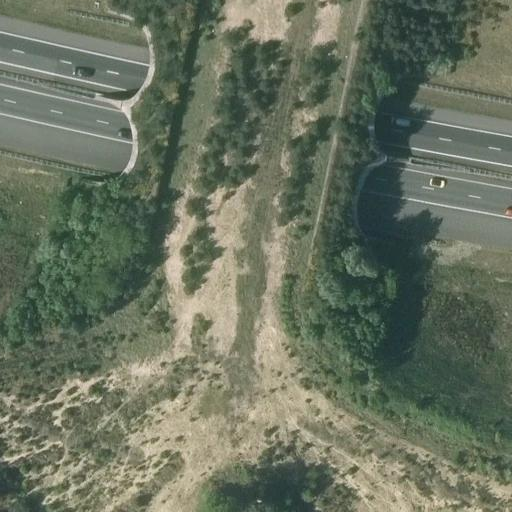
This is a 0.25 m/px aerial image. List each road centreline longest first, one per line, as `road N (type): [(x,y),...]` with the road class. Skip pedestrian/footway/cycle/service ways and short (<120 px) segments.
road 1 (motorway): [(511,151),(0,47)]
road 2 (motorway): [(0,100),(511,202)]
